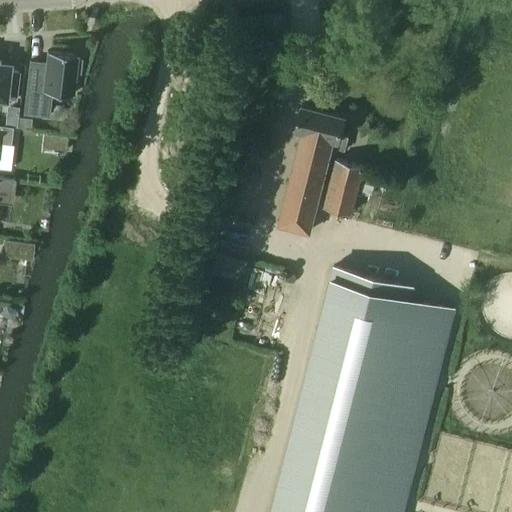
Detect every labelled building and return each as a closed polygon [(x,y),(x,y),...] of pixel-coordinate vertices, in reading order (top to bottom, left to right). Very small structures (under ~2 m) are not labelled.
[(76,73),(80,73),(82,60),(77,59),(78,55),(48,52),(46,63),(31,62),(24,113),(48,116),(51,92),(73,95),(76,73)] [(0,97),(17,100),(20,72),(8,71),(9,65),(0,63),(0,97)] [(13,127),(17,127),(18,117),(19,106),(7,105),(5,126),(13,127)] [(302,106),(296,130),(302,132),(278,224),(309,232),(330,148),(345,151),(349,137),(341,135),(346,117),(302,106)] [(32,119),(18,117),(17,127),(30,128),(32,119)] [(11,144),(13,127),(5,126),(0,125),(0,143),(11,144)] [(364,166),(336,159),(324,205),(352,213),(364,166)] [(15,184),(16,180),(0,178),(0,199),(1,200),(1,199),(10,200),(11,192),(12,183),(15,184)] [(235,304),(251,242),(212,232),(196,294),(235,304)] [(6,240),(4,256),(20,258),(22,242),(6,240)] [(334,266),(270,511),(402,511),(454,310),(410,299),(399,296),(402,284),(390,281),(358,273),(334,266)]
